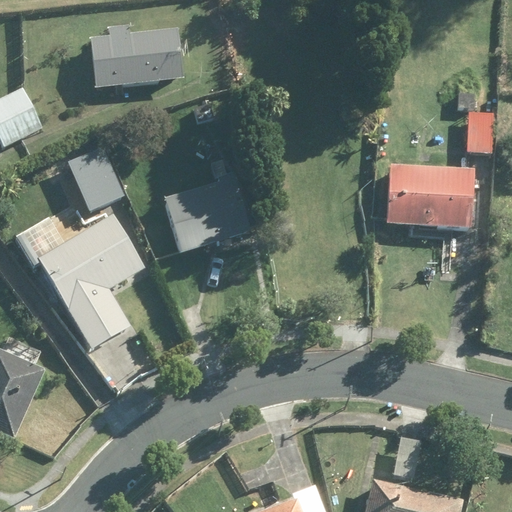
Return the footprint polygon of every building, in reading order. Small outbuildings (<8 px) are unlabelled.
[(90,37),(96,87),(184,77),(179,27),(90,37)] [(218,96),(200,108),(212,126),(230,114),(218,96)] [(0,143),(4,151),(42,132),(31,112),(0,127),(0,143)] [(492,115),(467,114),(466,157),(492,157),(492,115)] [(99,152),(66,169),(91,217),(124,199),(99,152)] [(388,171),(386,231),(408,232),(407,240),(436,241),(436,233),(472,234),(474,174),(388,171)] [(249,238),(231,178),(216,183),(218,189),(167,205),(183,258),(249,238)] [(142,275),(110,223),(37,267),(61,307),(89,356),(132,331),(110,294),(142,275)] [(35,370),(41,357),(0,337),(0,439),(13,445),(46,375),(35,370)] [(363,511),(458,511),(460,507),(370,485),(363,511)] [(323,511),(317,491),(291,500),(294,509),(283,511),(323,511)]
